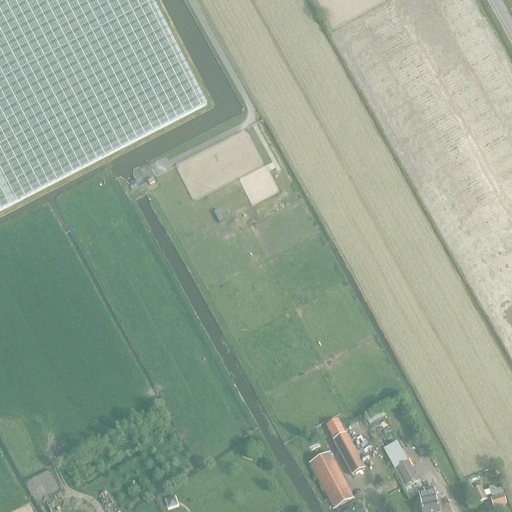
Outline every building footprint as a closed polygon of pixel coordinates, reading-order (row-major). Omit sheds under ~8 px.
[(0,0),(0,211),(206,106),(151,0),(0,0)] [(383,411),(367,420),(370,426),(386,417),(383,411)] [(334,441),(333,442),(352,476),(365,469),(346,434),(345,435),(337,421),(327,426),(334,441)] [(397,443),(383,450),(394,470),(397,468),(400,467),(408,462),(397,443)] [(334,509),(352,500),(328,455),(310,465),(334,509)] [(400,467),(397,468),(402,477),(399,478),(403,487),(406,485),(407,486),(418,480),(408,462),(400,467)] [(470,480),(466,482),(471,492),(475,490),(470,480)] [(475,490),(471,492),(477,504),(487,499),(485,496),(490,494),(492,500),(491,500),(494,509),(506,505),(504,496),(503,496),(501,489),(496,490),(496,488),(493,489),(493,487),(488,488),(489,490),(483,492),(481,487),(475,490)] [(434,490),(419,493),(421,503),(420,503),(421,511),(438,511),(435,494),(434,494),(434,490)] [(174,497),(166,500),(169,509),(177,506),(174,497)] [(357,502),(352,505),(339,511),(364,511),(363,511),(360,507),(361,506),(361,505),(359,506),(357,502)]
